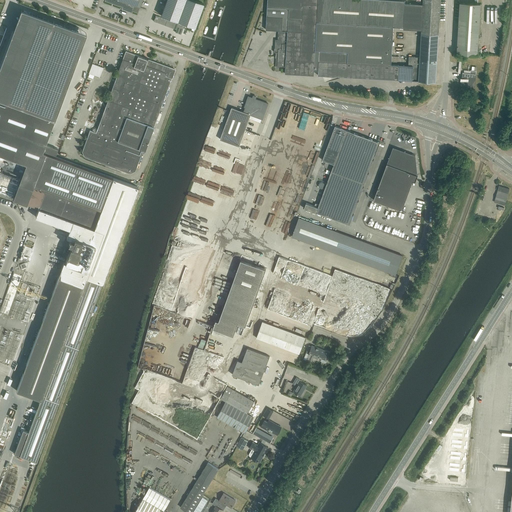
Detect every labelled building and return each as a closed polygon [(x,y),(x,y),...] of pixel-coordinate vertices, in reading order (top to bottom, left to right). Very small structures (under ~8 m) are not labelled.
[(104,0),(104,1),(124,8),(127,9),(126,11),(132,13),(132,11),(137,13),(142,0),(104,0)] [(156,15),(153,21),(176,29),(175,32),(181,34),(184,26),(181,25),(181,23),(195,27),(203,4),(193,0),(166,0),(161,15),(179,22),(178,24),(156,15)] [(435,82),(435,81),(440,0),(423,0),(423,4),(404,3),(404,1),(394,0),(267,0),(266,17),(266,30),(283,31),(282,44),(281,49),(278,49),(275,49),(275,52),(276,52),(275,57),(277,59),(277,64),(276,64),(276,67),(277,67),(278,67),(285,67),(285,74),(313,75),(314,70),(318,70),(318,76),(412,81),(412,80),(419,80),(419,81),(423,81),(435,82)] [(480,4),(460,3),(457,53),(477,55),(480,4)] [(73,56),(11,34),(0,64),(0,155),(39,170),(33,185),(34,185),(27,204),(38,208),(35,217),(69,230),(66,238),(70,239),(68,245),(71,246),(65,263),(63,262),(16,391),(40,399),(28,432),(23,430),(14,454),(20,456),(36,462),(102,284),(103,284),(138,187),(113,178),(55,157),(58,149),(45,145),(54,120),(50,119),(73,56)] [(147,59),(125,52),(117,75),(116,74),(116,75),(117,75),(112,87),(112,88),(108,100),(107,100),(108,100),(97,129),(95,128),(92,130),(92,131),(89,130),(82,152),(84,157),(129,173),(135,171),(141,153),(144,154),(145,151),(171,78),(175,70),(148,60),(148,59),(147,58),(147,59)] [(102,78),(105,68),(93,64),(89,77),(94,79),(95,75),(102,78)] [(476,71),(471,71),(470,74),(462,73),(461,85),(474,87),(476,74),(476,71)] [(268,104),(248,97),(247,101),(244,107),(245,107),(244,112),(242,111),(241,111),(231,108),(220,140),(239,147),(250,115),(262,119),(268,104)] [(379,143),(335,126),(322,160),(334,164),(318,208),(306,203),(304,208),(316,213),(349,225),(379,143)] [(393,147),(374,200),(402,210),(413,180),(415,181),(418,175),(416,155),(393,147)] [(211,160),(221,163),(223,155),(214,152),(211,160)] [(509,189),(498,186),(497,191),(499,191),(498,194),(496,194),(495,199),(500,201),(499,204),(505,205),(505,203),(509,189)] [(402,256),(299,218),(292,237),(395,275),(402,256)] [(249,253),(210,239),(207,248),(206,248),(200,267),(188,263),(166,324),(179,328),(174,342),(185,346),(190,332),(202,336),(207,322),(209,322),(209,321),(212,322),(213,320),(216,321),(214,328),(234,335),(239,322),(246,325),(266,269),(246,262),(249,253)] [(256,338),(299,354),(305,338),(262,322),(256,338)] [(311,347),(309,346),(303,359),(309,361),(312,355),(321,359),(320,361),(321,362),(324,363),(325,363),(329,352),(311,346),(311,347)] [(269,357),(248,348),(243,362),(238,360),(233,375),(259,384),(260,380),(279,387),(283,375),(279,374),(282,367),(268,361),(269,357)] [(300,380),(296,377),(292,384),(296,386),(293,392),(300,396),(306,385),(300,381),(300,380)] [(253,401),(232,390),(216,417),(244,433),(253,417),(246,414),(253,401)] [(268,407),(284,415),(290,404),(285,401),(284,404),(273,398),(268,407)] [(273,411),(267,408),(263,416),(269,419),(273,411)] [(279,426),(268,420),(267,424),(263,422),(260,427),(266,430),(267,428),(275,433),(277,430),(279,426)] [(248,441),(241,437),(238,442),(245,446),(248,441)] [(268,447),(259,442),(257,446),(252,443),(249,448),(252,449),(249,454),(249,455),(249,456),(250,456),(250,457),(251,457),(255,460),(255,459),(260,461),(268,447)] [(218,469),(207,463),(180,508),(187,511),(191,511),(196,505),(200,508),(203,502),(206,503),(209,498),(203,494),(218,469)] [(149,487),(147,486),(144,491),(146,492),(142,499),(134,511),(164,511),(163,511),(170,499),(149,487)] [(213,502),(221,506),(223,504),(224,504),(231,508),(235,501),(223,494),(219,501),(215,499),(213,502)] [(221,506),(213,502),(212,504),(215,506),(211,511),(222,511),(223,511),(220,509),(221,506)]
